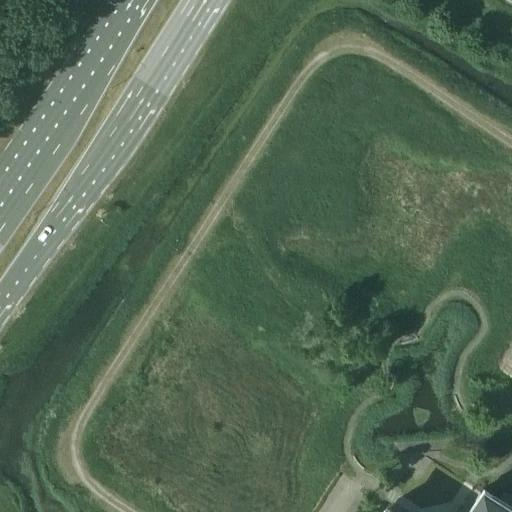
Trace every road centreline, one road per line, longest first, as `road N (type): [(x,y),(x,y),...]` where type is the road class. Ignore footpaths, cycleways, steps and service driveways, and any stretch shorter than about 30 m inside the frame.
road 1 (secondary): [(0,304),(206,0)]
road 2 (secondary): [(131,0),(0,193)]
